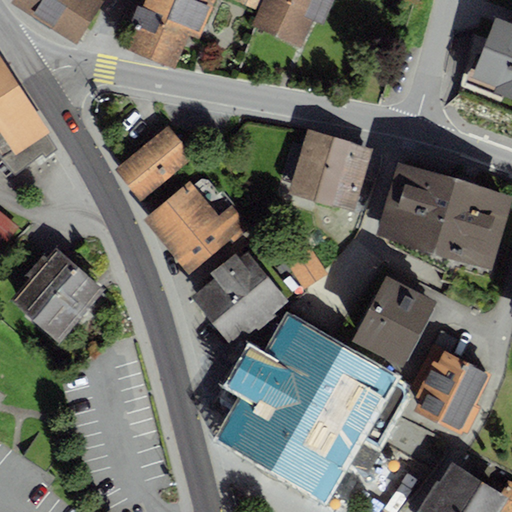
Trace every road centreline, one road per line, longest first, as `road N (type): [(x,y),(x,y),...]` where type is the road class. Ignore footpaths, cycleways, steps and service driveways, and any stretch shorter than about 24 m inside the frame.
road 1 (tertiary): [(207,511),(133,250),(37,78)]
road 2 (tertiary): [(37,78),(84,66),(415,128)]
road 3 (residential): [(415,128),(445,0)]
